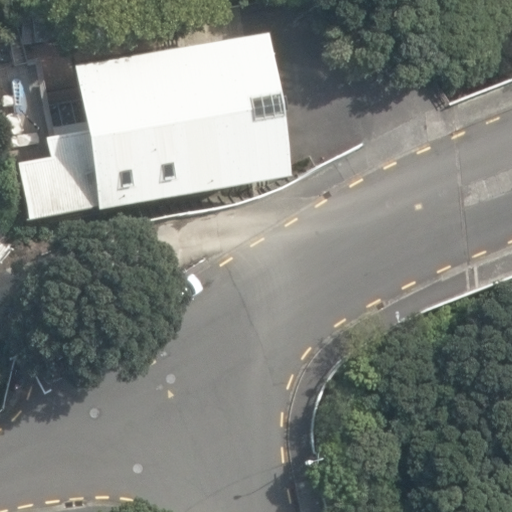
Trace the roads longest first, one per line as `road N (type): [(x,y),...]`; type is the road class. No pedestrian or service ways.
road 1 (unclassified): [(511,171),(459,191),(214,339)]
road 2 (unclassified): [(214,339),(0,457)]
road 3 (residential): [(257,511),(214,339)]
